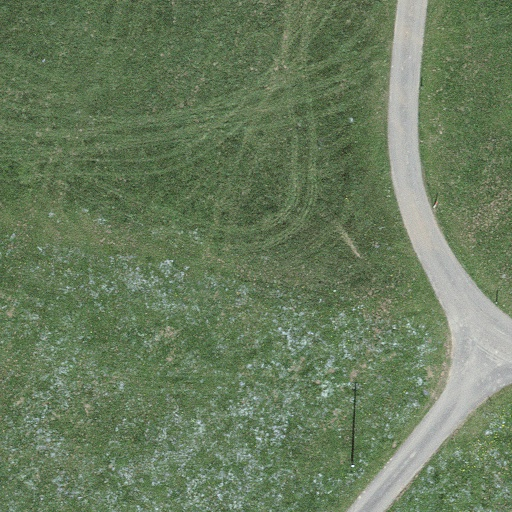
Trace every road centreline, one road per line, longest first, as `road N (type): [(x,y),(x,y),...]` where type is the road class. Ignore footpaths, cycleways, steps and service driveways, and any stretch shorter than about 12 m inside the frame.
road 1 (track): [(511,339),(496,334),(453,292),(410,202),(397,119),(406,0)]
road 2 (track): [(496,334),(349,511)]
